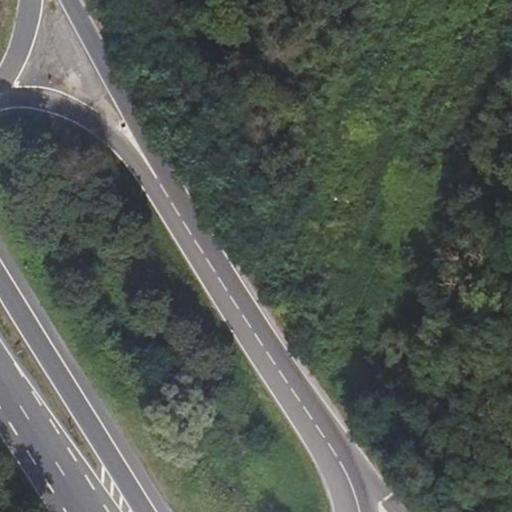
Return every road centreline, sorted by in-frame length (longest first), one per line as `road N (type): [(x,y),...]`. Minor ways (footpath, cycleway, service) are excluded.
road 1 (primary): [(347,474),(172,203)]
road 2 (primary): [(144,511),(0,283)]
road 3 (trunk): [(172,203),(71,0)]
road 4 (primary): [(172,203),(91,120),(36,98),(0,97)]
road 5 (primary): [(0,375),(84,511)]
